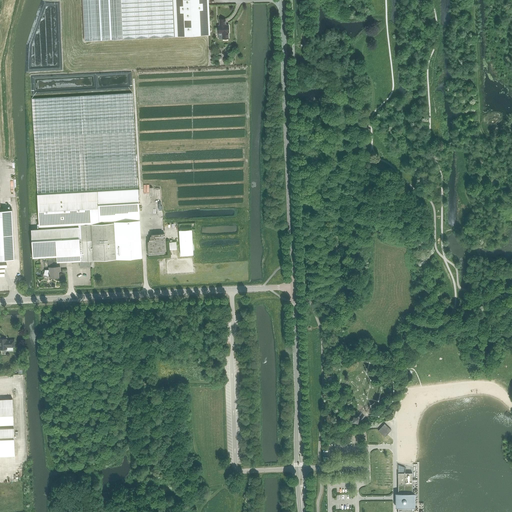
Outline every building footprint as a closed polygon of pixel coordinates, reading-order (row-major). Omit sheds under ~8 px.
[(175,36),(173,0),(82,0),(84,41),(116,39),(175,36)] [(173,0),(175,36),(210,35),(208,0),(173,0)] [(225,23),(225,19),(219,19),(220,25),(218,25),(218,33),(224,33),(225,33),(226,34),(227,34),(227,33),(228,32),(229,32),(229,25),(225,25),(225,23)] [(33,124),(37,194),(97,191),(137,189),(134,118),(132,93),(32,97),(33,124)] [(137,189),(97,191),(98,197),(99,222),(140,219),(138,189),(137,189)] [(37,194),(39,226),(41,226),(78,225),(95,224),(99,224),(99,222),(98,197),(97,191),(37,194)] [(0,210),(0,259),(14,259),(13,233),(12,210),(0,210)] [(140,221),(114,223),(117,259),(142,257),(140,221)] [(95,224),(78,225),(79,241),(93,240),(94,260),(117,259),(114,223),(95,224)] [(78,225),(41,226),(41,229),(31,229),(33,257),(56,256),(57,262),(72,261),(72,263),(80,262),(79,241),(78,225)] [(193,254),(192,229),(179,230),(181,255),(193,254)] [(93,240),(79,241),(80,262),(80,267),(90,267),(90,261),(90,260),(94,260),(93,240)] [(60,266),(49,267),(49,270),(45,270),(44,275),(49,276),(50,278),(59,277),(58,271),(60,271),(60,266)] [(0,349),(7,349),(7,347),(15,347),(14,340),(6,340),(6,338),(0,338),(0,349)] [(391,430),(384,423),(378,430),(385,437),(391,430)] [(0,455),(15,455),(14,427),(0,428),(0,455)] [(412,473),(398,473),(398,493),(395,493),(395,507),(398,507),(397,511),(412,511),(412,507),(415,507),(415,493),(412,493),(412,473)]
